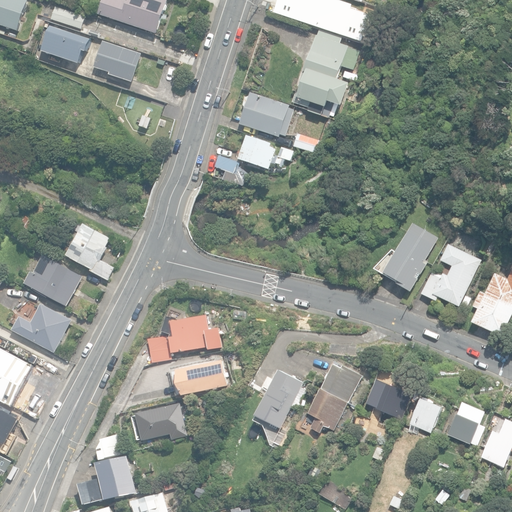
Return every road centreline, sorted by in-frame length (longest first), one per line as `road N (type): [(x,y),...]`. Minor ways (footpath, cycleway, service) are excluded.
road 1 (unclassified): [(150,256),(301,288),(511,367)]
road 2 (tertiary): [(150,256),(28,511)]
road 3 (tertiary): [(236,0),(150,256)]
